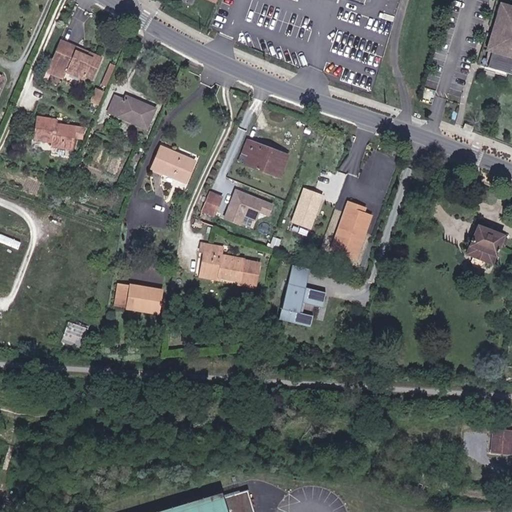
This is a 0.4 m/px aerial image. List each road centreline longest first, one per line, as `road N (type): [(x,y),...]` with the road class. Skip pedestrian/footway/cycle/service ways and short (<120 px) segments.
road 1 (primary): [(115,0),(217,56),(405,130)]
road 2 (unknown): [(329,297),(355,299),(376,286),(423,137)]
road 3 (residential): [(404,0),(395,26),(405,130)]
road 4 (unknown): [(369,116),(353,189),(368,196),(384,160)]
road 5 (unknown): [(270,76),(226,195)]
